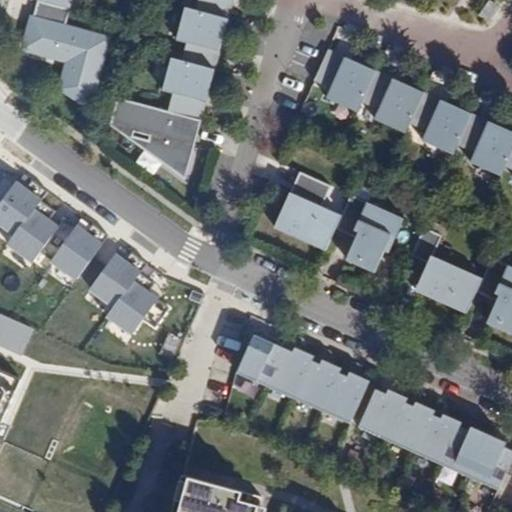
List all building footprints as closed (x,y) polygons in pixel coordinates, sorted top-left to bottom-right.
[(66,7),(39,0),(37,0),(24,47),(69,59),(61,88),(88,105),(106,39),(64,27),(69,8),(66,7)] [(200,0),(231,9),(232,0),(200,0)] [(179,14),(172,46),(216,59),(225,26),(179,14)] [(358,113),(376,71),(344,57),(326,99),(358,113)] [(168,63),(159,97),(201,108),(209,74),(168,63)] [(408,133),(427,91),(395,76),(376,119),(408,133)] [(201,120),(117,97),(110,125),(149,136),(145,151),(173,170),(175,160),(189,164),(194,146),(189,145),(191,138),(196,139),(201,120)] [(456,156),(475,114),(443,100),(424,142),(456,156)] [(503,177),(511,155),(511,130),(489,121),(471,163),(503,177)] [(175,160),(173,170),(185,179),(189,164),(175,160)] [(338,223),(342,215),(322,206),(331,185),(304,173),(292,201),(288,199),(275,227),(326,250),(336,228),(338,224),(338,223)] [(42,199),(17,180),(0,203),(0,236),(7,242),(3,253),(26,270),(34,260),(70,286),(102,243),(77,225),(69,237),(33,211),(42,199)] [(342,215),(338,223),(358,231),(356,237),(348,255),(365,262),(363,267),(374,272),(384,250),(388,252),(403,218),(351,194),(342,215)] [(338,224),(336,228),(356,237),(358,231),(338,223),(338,224)] [(442,235),(424,227),(411,255),(428,262),(419,283),(434,290),(431,297),(467,313),(477,291),(478,288),(479,285),(482,278),(433,255),(442,235)] [(144,271),(114,251),(83,297),(107,313),(105,317),(109,320),(104,327),(129,344),(161,296),(138,280),(144,271)] [(348,255),(346,259),(363,267),(365,262),(348,255)] [(482,278),(479,285),(499,294),(497,300),(489,317),(506,325),(504,330),(511,333),(511,266),(492,257),(482,278)] [(434,290),(419,283),(416,290),(431,297),(434,290)] [(478,288),(477,291),(497,300),(499,294),(479,285),(478,288)] [(489,317),(487,322),(504,330),(506,325),(489,317)] [(250,334),(239,373),(348,425),(371,382),(250,334)] [(511,455),(511,442),(380,388),(362,430),(499,489),(511,455)] [(0,455),(21,403),(0,394),(0,455)] [(190,477),(180,511),(260,511),(261,509),(190,477)]
